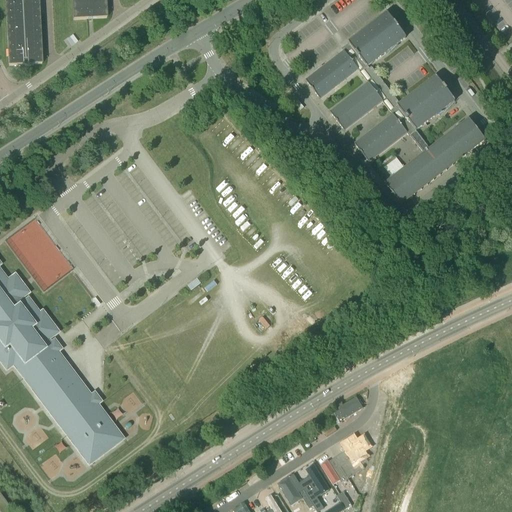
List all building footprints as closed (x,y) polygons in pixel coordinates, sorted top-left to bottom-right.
[(5,0),(8,66),(22,66),(28,66),(42,65),(40,14),(39,0),(5,0)] [(72,0),(73,21),(87,20),(93,20),(107,19),(106,0),(72,0)] [(402,206),(486,142),(469,120),(431,149),(418,132),(456,103),(436,77),(401,104),(372,66),(407,40),(387,13),(348,43),(349,45),(342,50),(344,53),(306,82),(321,101),(359,72),(369,84),(330,113),(345,133),(383,104),(392,116),(354,145),(369,164),(370,164),(407,135),(409,137),(410,136),(424,155),(387,183),(385,185),(402,206)] [(0,271),(0,361),(6,370),(13,365),(89,465),(123,440),(50,344),(49,345),(44,338),(55,329),(45,317),(42,319),(28,299),(23,303),(0,271)] [(339,422),(344,419),(345,420),(363,410),(356,398),(338,409),(339,411),(334,414),(339,422)] [(333,413),(327,416),(334,427),(339,423),(333,413)] [(334,428),(324,434),(326,438),(337,432),(334,428)] [(359,473),(371,465),(352,435),(339,442),(359,473)] [(333,459),(321,466),(337,491),(348,483),(333,459)] [(345,464),(353,477),(358,474),(349,461),(345,464)] [(348,480),(353,477),(345,464),(340,467),(348,480)] [(330,493),(314,466),(305,471),(321,499),(330,493)] [(292,479),(277,488),(289,509),(302,502),(292,479)] [(303,490),(308,499),(313,496),(308,487),(303,490)] [(264,511),(283,511),(270,489),(256,498),(264,511)] [(298,493),(303,500),(304,502),(308,499),(303,490),(298,493)] [(345,511),(346,511),(353,506),(352,505),(344,493),(338,497),(339,500),(338,500),(342,505),(345,511)] [(322,511),(326,510),(320,499),(313,503),(317,511),(315,511),(322,511)] [(251,511),(246,503),(232,511),(251,511)]
